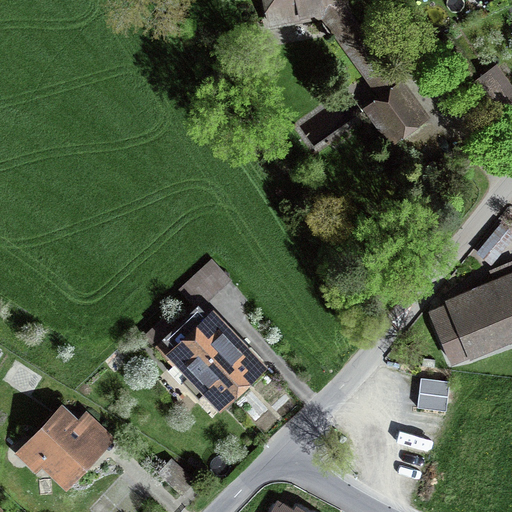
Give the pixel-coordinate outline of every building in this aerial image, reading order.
[(344,0),(265,0),(270,23),(346,7),(344,0)] [(511,104),(511,93),(494,69),(473,84),(496,115),(511,104)] [(419,120),(395,88),(368,107),(393,141),(426,118),(425,116),(419,120)] [(199,307),(156,346),(179,370),(188,362),(195,369),(183,381),(199,398),(211,386),(223,399),(256,368),(199,307),(229,279),(212,260),(181,288),(199,307)] [(511,276),(448,302),(454,315),(435,323),(451,361),(511,335),(511,276)] [(450,381),(421,378),(417,407),(446,411),(450,381)] [(276,383),(275,387),(267,384),(261,400),(289,410),(296,390),(276,383)] [(61,412),(29,445),(67,482),(85,463),(85,462),(85,461),(85,459),(84,458),(96,445),(61,412)] [(194,481),(171,460),(159,472),(182,493),(194,481)]
